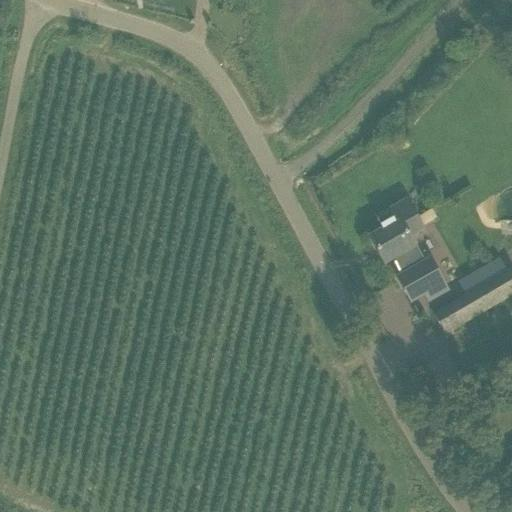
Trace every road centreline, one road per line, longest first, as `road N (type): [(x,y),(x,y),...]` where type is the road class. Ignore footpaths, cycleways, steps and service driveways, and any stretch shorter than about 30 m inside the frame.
road 1 (unclassified): [(468,511),(434,473),(221,82),(191,50),(51,0)]
road 2 (unclassified): [(0,174),(29,27),(43,0)]
